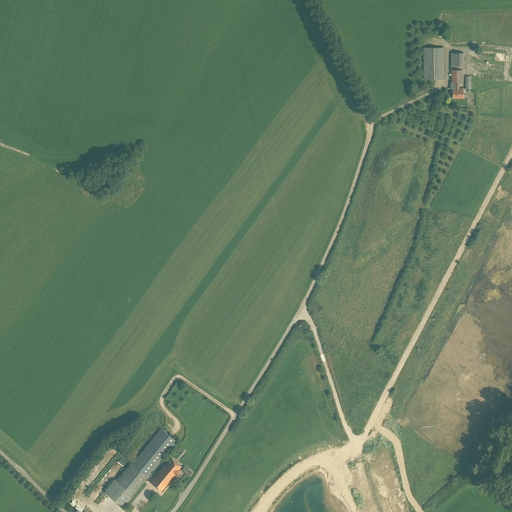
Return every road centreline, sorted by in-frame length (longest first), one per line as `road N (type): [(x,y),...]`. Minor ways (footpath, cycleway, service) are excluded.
road 1 (unclassified): [(309,0),(367,111),(368,137),(298,314),(172,511)]
road 2 (track): [(511,152),(360,442)]
road 3 (track): [(360,442),(345,430),(312,326),(298,314)]
